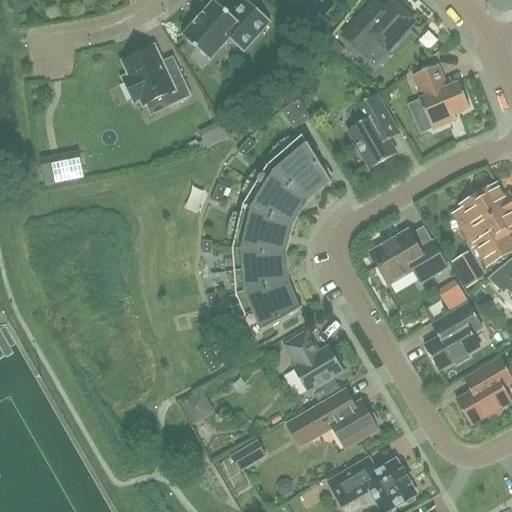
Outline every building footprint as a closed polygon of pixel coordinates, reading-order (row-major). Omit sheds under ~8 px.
[(242,53),(254,41),(269,24),(270,23),(245,0),(243,0),(244,1),(230,16),(214,2),(213,3),(203,15),(202,14),(193,24),(194,25),(183,37),(182,38),(209,62),(210,61),(228,40),(242,53)] [(375,2),(342,37),(361,55),(375,40),(388,51),(414,22),(406,15),(406,10),(400,4),(395,5),(393,3),(385,12),(375,2)] [(191,97),(177,68),(176,68),(177,70),(166,76),(153,49),(150,50),(148,47),(132,55),(133,58),(124,63),(131,77),(124,81),(134,103),(141,100),(145,106),(163,98),(168,108),(191,97)] [(458,83),(447,88),(438,66),(412,76),(422,99),(419,100),(432,131),(456,121),(454,116),(470,110),(458,83)] [(401,87),(387,94),(394,108),(408,101),(401,87)] [(370,170),(396,155),(388,142),(398,136),(376,96),(355,108),(364,122),(348,131),(370,170)] [(293,131),(311,120),(299,100),(281,111),(293,131)] [(228,129),(205,138),(211,152),(234,142),(228,129)] [(284,152),(267,167),(255,185),(247,181),(246,182),(254,187),(243,206),(238,227),(229,225),(228,227),(238,229),(233,250),(234,272),(225,273),(225,274),(234,274),(236,296),(245,316),(236,320),(237,321),(245,318),(254,339),(302,309),(301,307),(293,312),(288,300),(295,297),(294,296),(288,298),(282,285),(289,284),(288,282),(282,283),(281,270),(287,269),(287,268),(281,268),(279,255),(286,255),(286,253),(280,253),(283,240),(289,241),(290,239),(283,238),(286,225),(292,227),(293,225),(287,223),(294,211),(300,215),(301,213),(295,210),(302,198),(307,202),(308,201),(303,197),(314,188),(318,193),(320,192),(315,186),(325,178),(330,186),(332,185),(302,137),(285,151),(279,144),(278,145),(284,152)] [(248,139),(237,152),(245,158),(256,145),(248,139)] [(45,168),(50,189),(88,182),(84,160),(45,168)] [(218,185),(211,201),(220,205),(227,189),(218,185)] [(496,186),(462,206),(482,241),(475,245),(487,266),(511,251),(511,244),(507,235),(511,232),(511,201),(508,195),(503,198),(496,186)] [(419,251),(411,236),(408,231),(369,254),(388,285),(413,271),(420,283),(447,268),(433,243),(419,251)] [(201,254),(211,255),(212,242),(202,241),(201,254)] [(467,255),(453,263),(467,287),(481,279),(467,255)] [(511,259),(488,279),(503,294),(506,290),(511,295),(511,259)] [(458,286),(440,296),(449,311),(467,300),(458,286)] [(205,296),(209,309),(218,306),(215,294),(205,296)] [(432,327),(439,339),(424,348),(439,372),(455,362),(456,365),(468,358),(466,355),(480,348),(471,334),(482,327),(469,305),(432,327)] [(343,372),(329,348),(317,355),(314,350),(316,349),(306,334),(285,347),(297,367),(293,370),(307,394),(343,372)] [(210,375),(221,369),(209,347),(198,354),(210,375)] [(511,382),(511,378),(508,373),(501,360),(464,381),(471,393),(456,402),(470,426),(487,417),(488,419),(500,412),(498,410),(511,402),(503,388),(511,382)] [(370,414),(368,415),(361,402),(354,406),(345,391),(286,425),(300,448),(332,429),(345,451),(378,431),(376,428),(377,427),(378,423),(373,415),(370,414)] [(206,412),(215,407),(207,394),(186,406),(201,431),(212,424),(206,412)] [(231,458),(239,472),(265,457),(257,443),(231,458)] [(416,496),(410,485),(411,484),(403,471),(402,472),(396,461),(376,473),(369,460),(328,484),(342,508),(356,500),(361,508),(370,510),(378,505),(381,511),(388,511),(403,503),(409,505),(413,502),(415,496),(416,496)]
